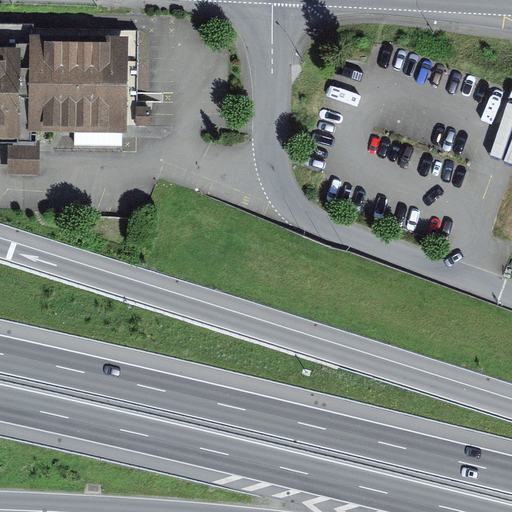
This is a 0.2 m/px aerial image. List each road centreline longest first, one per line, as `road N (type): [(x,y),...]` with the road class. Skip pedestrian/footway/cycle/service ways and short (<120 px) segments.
road 1 (motorway): [(511,409),(0,248)]
road 2 (motorway): [(511,474),(0,353)]
road 3 (motorway): [(0,403),(461,511)]
road 4 (unclassified): [(273,0),(269,154),(304,216),(511,295)]
road 5 (motorway): [(0,500),(192,511)]
